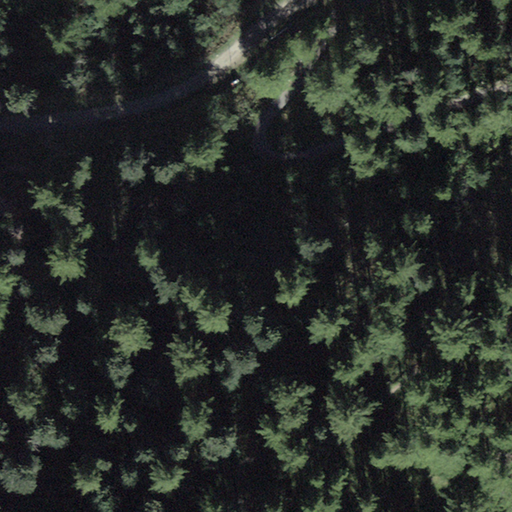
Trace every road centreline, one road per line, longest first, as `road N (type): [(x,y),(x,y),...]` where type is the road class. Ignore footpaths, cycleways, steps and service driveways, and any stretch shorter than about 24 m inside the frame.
road 1 (track): [(348,0),(254,133),(253,157),(281,170),(511,95)]
road 2 (track): [(511,288),(367,392),(325,458),(264,448),(260,477),(281,511)]
road 3 (track): [(0,122),(101,115),(198,85),(315,0)]
